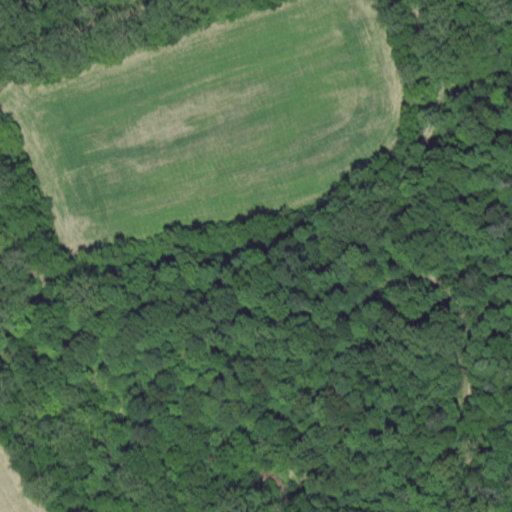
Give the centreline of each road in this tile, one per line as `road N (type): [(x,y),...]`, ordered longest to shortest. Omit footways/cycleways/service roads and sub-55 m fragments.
road 1 (track): [(417,153),(448,99),(511,59),(470,503),(463,353),(449,297),(397,229),(417,153)]
road 2 (track): [(0,64),(72,50),(190,0),(419,36),(448,99)]
